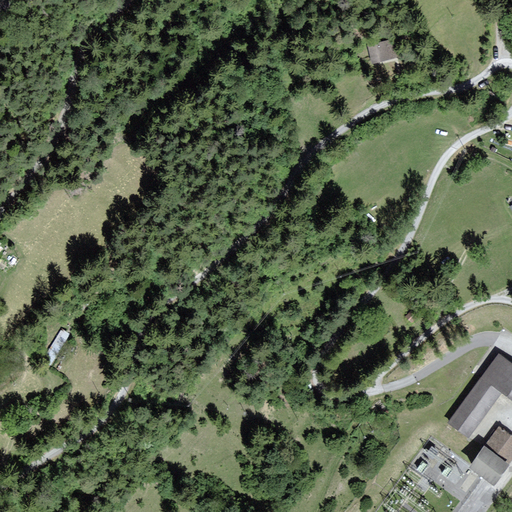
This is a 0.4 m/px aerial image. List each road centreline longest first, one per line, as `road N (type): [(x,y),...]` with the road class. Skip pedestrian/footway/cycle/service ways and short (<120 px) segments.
road 1 (track): [(0,488),(104,425),(170,296),(255,230),(324,143),(384,103),(465,90),(496,67),(511,66)]
road 2 (track): [(511,117),(444,158),(397,257),(315,375),(331,399),(347,398),(468,304),(511,303)]
road 3 (unclassified): [(137,0),(72,58),(53,136),(0,212)]
road 4 (track): [(347,398),(408,382),(481,341),(511,351)]
